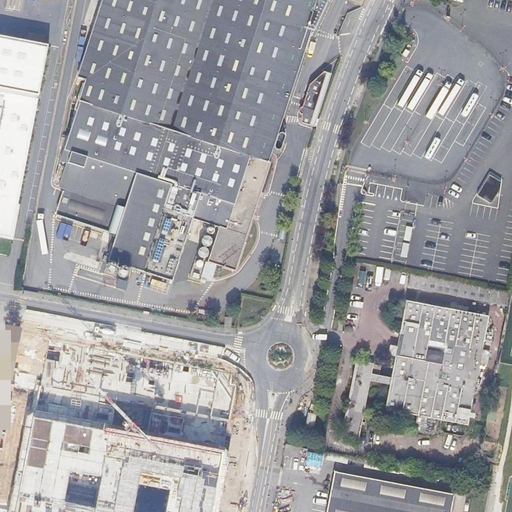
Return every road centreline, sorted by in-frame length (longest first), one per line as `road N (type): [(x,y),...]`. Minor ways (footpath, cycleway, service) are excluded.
road 1 (unknown): [(437,27),(370,158),(440,169),(454,162),(484,117),(490,78),(446,32)]
road 2 (unclassified): [(287,330),(319,173),(380,0)]
road 3 (secondary): [(255,349),(24,308)]
road 4 (secondary): [(277,384),(248,511)]
